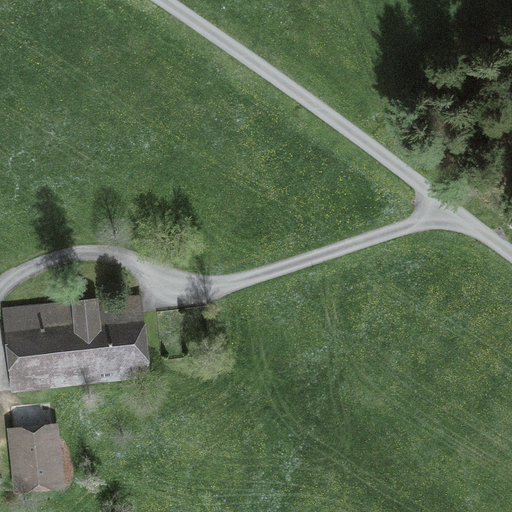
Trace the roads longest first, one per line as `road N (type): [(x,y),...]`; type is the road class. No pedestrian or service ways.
road 1 (track): [(453,211),(203,290),(74,263),(23,274),(0,295)]
road 2 (track): [(511,252),(301,93),(157,0)]
